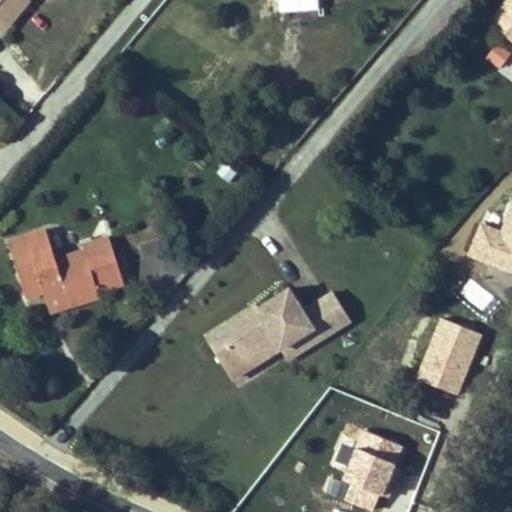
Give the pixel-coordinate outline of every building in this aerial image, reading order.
[(20,0),(0,0),(0,22),(1,24),(20,0)] [(30,0),(20,0),(1,24),(7,29),(30,0)] [(511,0),(509,0),(491,21),(511,38),(511,0)] [(500,70),(511,54),(495,44),(484,60),(500,70)] [(44,292),(54,289),(61,311),(101,298),(99,292),(127,283),(110,235),(82,244),(84,248),(57,258),(46,227),(9,240),(26,298),(44,292)] [(61,311),(54,289),(44,292),(51,315),(61,311)] [(291,316),(276,293),(253,307),(258,315),(248,320),(242,310),(199,336),(218,365),(229,358),(237,373),(267,354),(299,335),(306,346),(338,326),(320,298),(291,316)] [(248,320),(258,315),(253,307),(251,304),(242,310),(248,320)] [(306,346),(299,335),(267,354),(274,365),(306,346)] [(237,373),(229,358),(218,365),(226,379),(237,373)]
